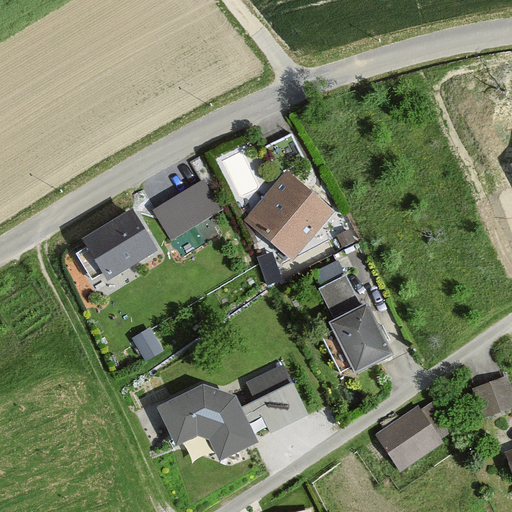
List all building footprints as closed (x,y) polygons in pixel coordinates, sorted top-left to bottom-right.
[(330,211),(287,175),(249,220),(292,256),(330,211)] [(219,209),(203,183),(157,211),(172,237),(219,209)] [(154,250),(131,213),(86,241),(109,278),(154,250)] [(336,322),(366,307),(349,274),(320,289),(336,322)] [(400,353),(375,303),(366,307),(336,322),(340,329),(326,336),(344,372),(357,365),(361,373),(400,353)] [(310,413),(287,365),(248,384),(256,402),(245,407),(252,422),(265,416),(272,431),(310,413)] [(511,408),(511,380),(510,376),(476,388),(487,418),(511,408)] [(222,461),(262,442),(252,422),(245,407),(240,395),(210,383),(161,405),(180,446),(200,436),(212,440),(222,461)] [(423,410),(420,405),(378,434),(403,470),(445,441),(443,438),(454,430),(435,402),(423,410)]
